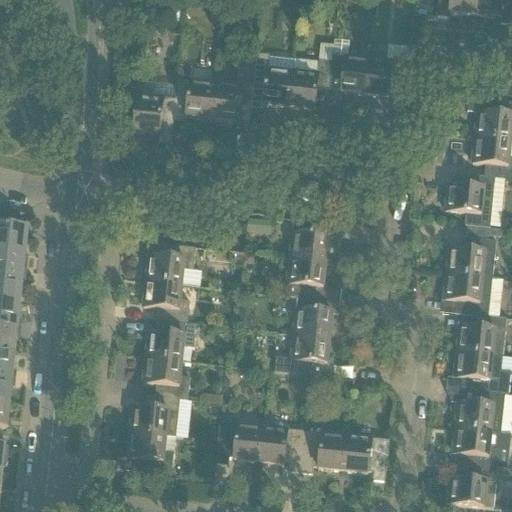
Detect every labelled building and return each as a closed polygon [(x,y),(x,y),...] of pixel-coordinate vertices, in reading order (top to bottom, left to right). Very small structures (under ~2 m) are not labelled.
[(273,9),(273,0),(261,0),(261,7),(273,9)] [(474,18),(476,0),(437,0),(435,20),(449,21),(450,15),(474,18)] [(511,28),(511,0),(476,0),(474,18),(499,21),(499,27),(511,28)] [(229,8),(227,25),(241,27),(242,10),(229,8)] [(170,12),(169,23),(181,25),(182,14),(170,12)] [(289,111),(292,75),(267,72),(268,59),(254,57),(251,91),(252,91),(250,112),(251,113),(263,114),(264,108),(289,111)] [(366,99),(370,63),(331,59),(330,65),(331,65),(327,100),(328,101),(341,102),(341,96),(366,99)] [(292,75),(289,111),(314,113),(313,123),(326,124),(328,101),(327,100),(331,65),(330,65),(317,64),(317,65),(294,63),(292,75)] [(404,108),(408,67),(370,63),(366,99),(391,101),(390,107),(404,108)] [(211,122),(215,87),(175,83),(173,102),(174,103),(172,124),(173,125),(186,126),(186,120),(211,122)] [(249,132),(251,113),(250,112),(252,91),(251,91),(215,87),(211,122),(236,125),(235,131),(249,132)] [(171,148),(173,125),(172,124),(174,103),(173,102),(136,99),(133,135),(158,137),(157,147),(171,148)] [(511,145),(511,106),(491,104),(468,102),(467,115),(477,115),(474,141),(510,145),(511,145)] [(474,141),(472,167),(485,168),(484,180),(483,180),(494,181),(494,182),(511,183),(511,145),(510,145),(474,141)] [(489,231),(494,182),(494,181),(483,180),(484,180),(461,177),(460,190),(447,189),(445,215),(466,217),(465,229),(489,231)] [(255,234),(257,220),(247,219),(245,233),(255,234)] [(272,222),(257,220),(255,234),(271,235),(272,222)] [(334,241),(335,228),(293,223),(289,262),(326,266),(328,241),(334,241)] [(0,253),(25,256),(27,240),(27,239),(28,230),(0,227),(0,253)] [(232,243),(233,231),(222,230),(220,242),(232,243)] [(492,283),(496,245),(483,243),(463,241),(462,254),(449,252),(446,278),(492,283)] [(148,259),(145,285),(183,289),(199,291),(201,275),(192,274),(193,271),(195,251),(186,250),(167,248),(165,261),(148,259)] [(0,278),(23,281),(25,256),(0,253),(0,278)] [(339,305),(340,292),(323,291),(326,266),(289,262),(286,300),(297,301),(339,305)] [(0,304),(20,306),(23,281),(0,278),(0,304)] [(506,323),(499,321),(503,284),(492,283),(446,278),(443,304),(456,305),(455,318),(473,320),(506,323)] [(145,285),(142,311),(155,312),(160,312),(159,324),(159,325),(162,325),(162,326),(187,328),(187,327),(190,305),(181,304),(183,289),(145,285)] [(338,318),(339,305),(297,301),(294,339),(329,342),(332,318),(338,318)] [(0,329),(17,331),(20,306),(0,304),(0,329)] [(237,320),(236,331),(248,332),(249,321),(237,320)] [(502,360),(506,323),(473,320),(472,331),(459,330),(457,356),(502,360)] [(193,351),(195,328),(187,327),(187,328),(162,326),(161,337),(148,335),(145,361),(183,365),(184,350),(193,351)] [(0,354),(15,356),(17,331),(0,329),(0,354)] [(275,360),(274,375),(290,377),(311,379),(331,381),(333,368),(327,367),(329,342),(294,339),(291,362),(275,360)] [(0,380),(12,381),(15,356),(0,354),(0,380)] [(457,356),(454,382),(467,383),(465,395),(472,396),(505,400),(509,400),(509,399),(511,376),(511,362),(502,361),(502,360),(457,356)] [(188,404),(190,381),(182,380),(183,365),(145,361),(143,387),(160,389),(159,400),(188,404)] [(0,405),(10,407),(12,381),(0,380),(0,405)] [(458,406),(455,432),(501,437),(505,400),(472,396),(471,407),(458,406)] [(199,401),(199,405),(221,407),(222,400),(202,398),(199,401)] [(188,404),(159,400),(146,399),(146,400),(151,401),(150,412),(132,410),(130,436),(175,441),(179,404),(188,404)] [(8,423),(10,407),(0,405),(0,431),(6,432),(7,423),(8,423)] [(262,429),(236,426),(236,427),(219,426),(215,468),(228,469),(229,463),(258,466),(262,429)] [(262,429),(258,466),(288,469),(287,475),(300,476),(304,434),(289,433),(289,431),(262,429)] [(455,432),(452,458),(465,459),(464,471),(497,475),(499,453),(504,453),(509,454),(510,438),(501,437),(455,432)] [(304,434),(300,476),(312,478),(313,472),(343,475),(347,437),(320,434),(320,436),(304,434)] [(171,479),(173,459),(175,441),(130,436),(127,462),(144,464),(143,475),(138,475),(138,476),(171,479)] [(385,485),(389,444),(373,442),(373,440),(347,437),(343,475),(372,478),(372,484),(385,485)] [(486,511),(492,511),(497,475),(464,471),(463,483),(450,482),(447,508),(486,511)]
